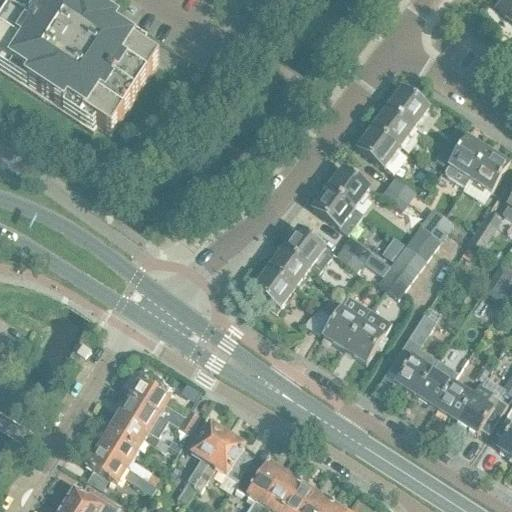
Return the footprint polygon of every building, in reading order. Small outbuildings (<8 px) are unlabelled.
[(80,11),(63,0),(22,0),(0,34),(0,78),(92,139),(96,133),(110,142),(158,69),(144,60),(147,55),(116,34),(117,33),(81,9),(80,11)] [(511,0),(508,0),(498,15),(509,23),(511,25),(511,0)] [(387,116),(414,136),(429,115),(401,95),(395,103),(396,104),(387,116)] [(387,116),(372,136),(399,156),(414,136),(387,116)] [(399,156),(372,136),(357,157),(384,177),(399,156)] [(468,186),(486,159),(473,151),(474,149),(467,144),(448,173),(445,178),(445,182),(463,194),(468,186)] [(443,159),(448,162),(455,152),(446,147),(440,157),(443,159)] [(443,159),(440,157),(434,167),(442,172),(448,162),(443,159)] [(487,157),(486,159),(468,186),(490,200),(508,173),(495,165),(496,163),(487,157)] [(326,197),(354,218),(369,197),(341,177),(335,184),(337,185),(329,197),(327,195),(326,197)] [(388,194),(408,210),(415,200),(395,185),(388,194)] [(408,210),(388,194),(381,204),(401,219),(408,210)] [(354,218),(326,197),(321,204),(323,205),(313,218),(339,238),(354,218)] [(511,204),(505,216),(502,220),(511,226),(511,204)] [(437,232),(443,223),(433,216),(419,234),(439,249),(447,239),(437,232)] [(453,231),(443,223),(437,232),(447,239),(453,231)] [(483,228),(467,252),(479,259),(494,236),(483,228)] [(419,234),(412,244),(432,259),(439,249),(419,234)] [(282,255),(280,258),(308,279),(324,257),(296,236),(291,244),(292,245),(283,256),(282,255)] [(342,253),(363,268),(368,272),(375,263),(349,243),(342,253)] [(412,244),(404,254),(424,269),(432,259),(412,244)] [(363,268),(342,253),(334,263),(355,279),(363,268)] [(404,254),(397,264),(417,279),(424,269),(404,254)] [(267,276),(265,279),(293,299),(308,279),(280,258),(276,264),(277,265),(268,276),(267,276)] [(397,264),(390,273),(410,289),(417,279),(397,264)] [(410,289),(390,273),(377,291),(386,298),(392,290),(403,298),(410,289)] [(293,299),(265,279),(261,283),(263,285),(253,298),(268,309),(265,312),(277,321),(293,299)] [(397,306),(403,298),(392,290),(386,298),(397,306)] [(344,356),(361,329),(370,316),(349,303),(322,345),(331,350),(332,349),(344,356)] [(328,305),(321,317),(331,322),(338,311),(328,305)] [(331,322),(321,317),(316,314),(303,332),(319,341),(324,333),(331,322)] [(415,404),(432,377),(437,368),(418,356),(435,329),(422,322),(391,373),(395,376),(392,381),(398,385),(394,391),(415,404)] [(361,329),(344,356),(343,358),(352,364),(354,363),(366,371),(377,354),(380,356),(387,346),(361,329)] [(461,375),(467,365),(460,360),(453,370),(461,375)] [(481,388),(487,378),(480,373),(473,383),(481,388)] [(452,390),(432,377),(415,404),(435,417),(452,390)] [(511,402),(511,401),(511,378),(501,395),(511,402)] [(140,388),(129,406),(159,425),(189,443),(200,426),(189,420),(185,426),(166,414),(170,407),(165,404),(170,396),(150,384),(145,391),(140,388)] [(472,403),(452,390),(435,417),(455,430),(472,403)] [(478,394),(472,403),(455,430),(476,443),(479,437),(487,442),(488,443),(507,413),(478,394)] [(129,406),(118,423),(167,454),(171,447),(153,435),(159,425),(129,406)] [(118,423),(107,440),(137,459),(143,449),(162,461),(167,454),(118,423)] [(511,465),(511,430),(496,456),(511,465)] [(199,467),(176,504),(183,510),(193,494),(195,495),(228,444),(210,433),(192,463),(199,467)] [(107,440),(97,456),(146,487),(150,481),(131,469),(137,459),(107,440)] [(228,444),(195,495),(200,499),(208,487),(210,487),(214,481),(213,478),(215,476),(227,483),(236,489),(243,479),(251,465),(242,460),(245,455),(228,444)] [(97,456),(85,475),(115,494),(122,483),(141,495),(151,501),(156,494),(146,487),(97,456)] [(236,489),(232,495),(244,503),(254,509),(251,511),(261,511),(283,478),(266,468),(255,486),(243,479),(236,489)] [(283,478),(261,511),(285,511),(300,489),(283,478)] [(306,511),(315,499),(300,489),(285,511),(306,511)] [(63,511),(62,511),(113,511),(87,496),(83,502),(73,495),(63,511)] [(315,499),(306,511),(330,511),(332,510),(315,499)]
